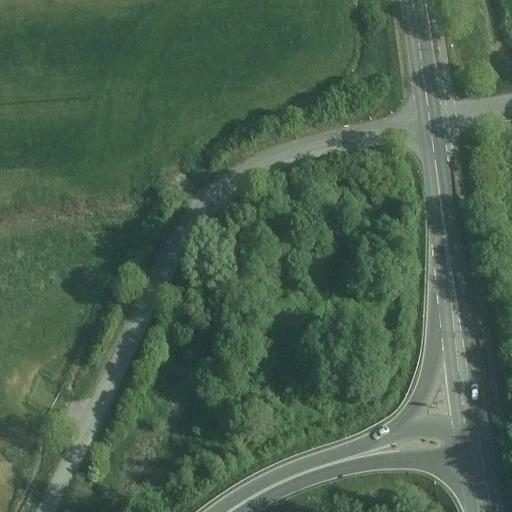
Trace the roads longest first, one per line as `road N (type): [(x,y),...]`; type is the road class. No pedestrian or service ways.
road 1 (unclassified): [(48,511),(135,322),(214,193),(257,165),(317,145),(432,123)]
road 2 (motorway): [(452,274),(429,387),(395,439)]
road 3 (tertiary): [(452,274),(473,425)]
road 4 (tertiary): [(432,123),(452,274)]
road 5 (motorway): [(332,467),(480,467)]
road 6 (tertiary): [(414,0),(432,123)]
